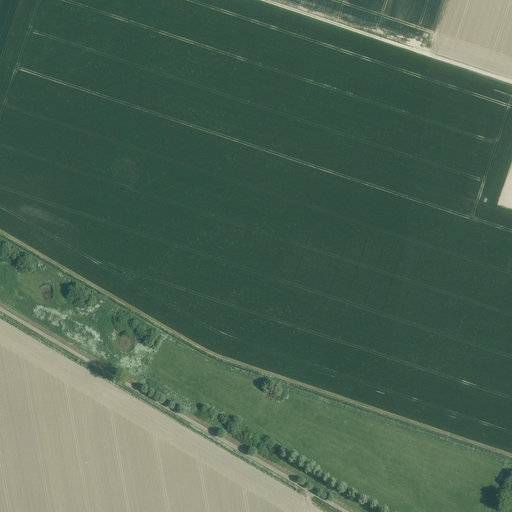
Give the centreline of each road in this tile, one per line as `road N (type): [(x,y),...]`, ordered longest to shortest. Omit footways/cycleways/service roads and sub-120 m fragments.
road 1 (track): [(345,511),(0,308)]
road 2 (track): [(511,83),(261,0)]
